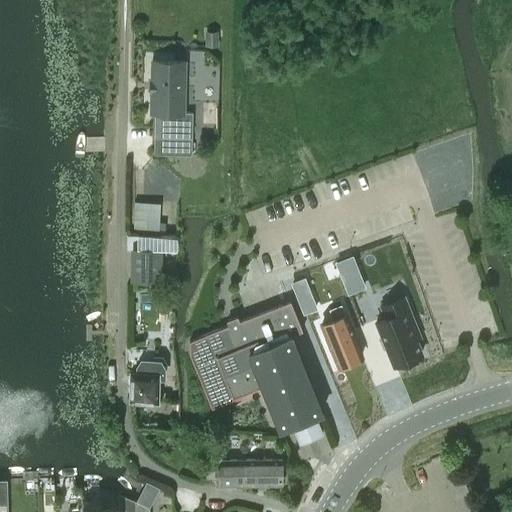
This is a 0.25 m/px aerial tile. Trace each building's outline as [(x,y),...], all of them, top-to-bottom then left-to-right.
[(217,31),(205,31),(204,45),(216,45),(217,31)] [(151,81),(150,92),(151,92),(151,113),(168,114),(167,138),(193,138),(193,113),(184,113),(185,61),(152,60),(151,81)] [(174,143),(174,155),(193,155),(193,143),(174,143)] [(157,283),(158,250),(133,250),(133,282),(157,283)] [(352,256),(337,262),(349,292),(364,286),(352,256)] [(316,307),(304,278),(293,283),(304,311),(316,307)] [(377,319),(394,364),(421,353),(415,338),(420,336),(404,295),(382,304),(386,315),(377,319)] [(315,414),(323,411),(291,334),(302,329),(291,300),(190,340),(191,352),(195,362),(209,405),(253,389),(252,386),(260,384),(278,429),(292,424),(300,443),(323,433),(315,414)] [(332,349),(339,365),(362,356),(341,304),(329,308),(333,318),(322,323),(327,335),(324,336),(330,350),(332,349)] [(136,373),(130,373),(130,400),(158,400),(157,377),(163,377),(163,367),(159,360),(140,360),(136,367),(136,373)] [(217,484),(281,484),(281,458),(222,458),(217,484)] [(134,511),(149,511),(149,507),(159,488),(146,481),(136,500),(135,500),(135,502),(134,511)] [(135,500),(118,493),(118,500),(118,503),(119,508),(125,508),(125,511),(134,511),(135,502),(135,500)] [(81,506),(81,511),(118,511),(119,508),(118,503),(81,506)]
